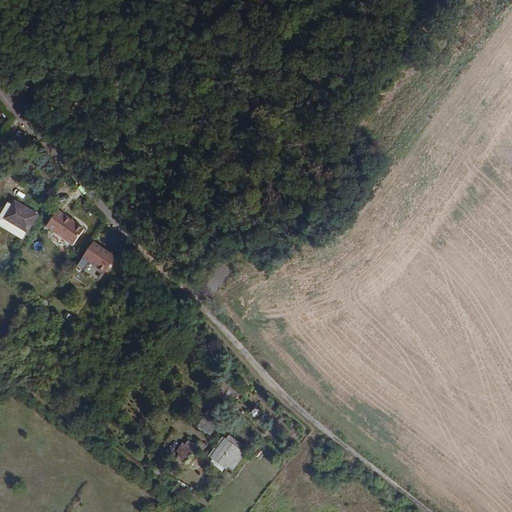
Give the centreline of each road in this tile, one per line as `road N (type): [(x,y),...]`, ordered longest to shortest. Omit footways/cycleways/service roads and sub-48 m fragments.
road 1 (track): [(428,511),(278,389),(115,219)]
road 2 (residential): [(115,219),(0,82)]
